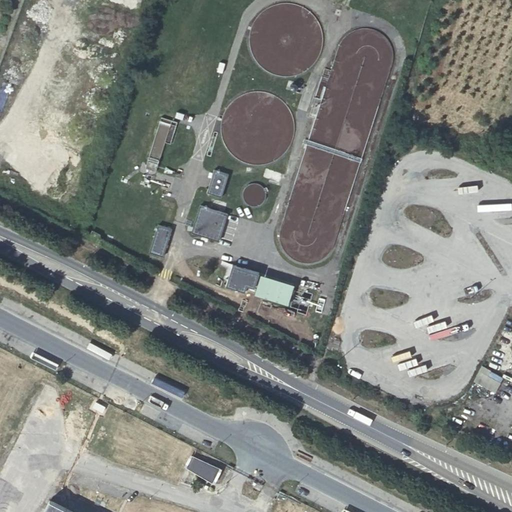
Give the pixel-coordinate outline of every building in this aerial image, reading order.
[(320,80),(309,117),(315,118),(281,230),(280,239),(281,245),(285,252),(287,255),(289,257),(293,259),(296,261),(301,262),(306,263),(312,262),(316,261),(323,258),(328,253),(332,248),(337,234),(393,63),(393,55),(393,49),(390,43),(387,38),(383,34),(378,31),(372,29),(366,28),(361,28),(357,29),(351,32),(347,35),(342,40),(338,46),(327,82),(320,80)] [(178,121),(162,117),(146,168),(156,171),(165,141),(171,145),(178,121)] [(205,192),(220,197),(228,174),(213,169),(205,192)] [(265,197),(265,195),(265,193),(264,191),(264,190),(262,188),(261,187),(260,185),(258,184),(256,184),(254,184),(252,184),(250,184),(249,185),(247,185),(245,187),(244,188),(243,190),(242,191),(242,193),(242,195),(242,197),(242,199),(243,201),(244,202),(245,203),(246,205),(248,206),(250,206),(251,207),(253,207),(255,207),(257,206),(259,206),(260,205),(261,203),(263,202),(264,201),(264,199),(265,197)] [(192,232),(219,241),(227,214),(200,205),(192,232)] [(149,253),(163,257),(172,229),(158,225),(149,253)] [(89,238),(97,242),(102,233),(94,230),(89,238)] [(297,313),(306,316),(313,294),(297,289),(298,286),(231,265),(225,286),(298,309),(297,313)] [(191,454),(185,465),(209,478),(213,483),(217,481),(220,478),(222,474),(221,469),(215,468),(191,454)] [(74,511),(50,500),(45,510),(44,511),(74,511)]
